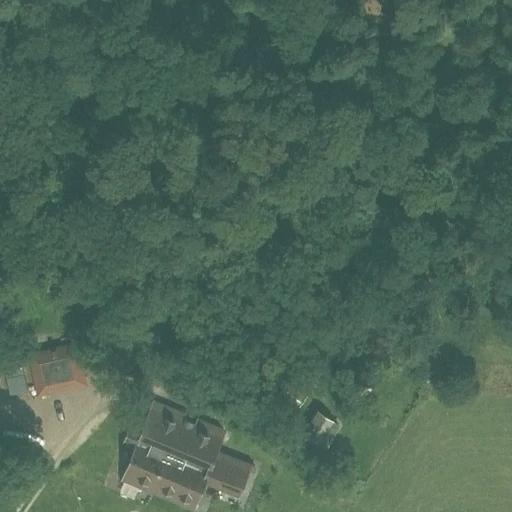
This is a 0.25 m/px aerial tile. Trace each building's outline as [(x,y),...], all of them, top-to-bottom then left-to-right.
[(77,344),(30,354),(39,393),(86,382),(77,344)] [(3,360),(11,394),(28,389),(21,356),(3,360)] [(278,394),(298,409),(311,396),(290,380),(278,394)] [(238,495),(250,466),(217,452),(226,432),(155,402),(144,427),(133,422),(125,442),(136,447),(123,478),(194,508),(205,481),(238,495)] [(300,436),(324,453),(335,439),(326,432),(334,420),(319,408),(300,436)]
